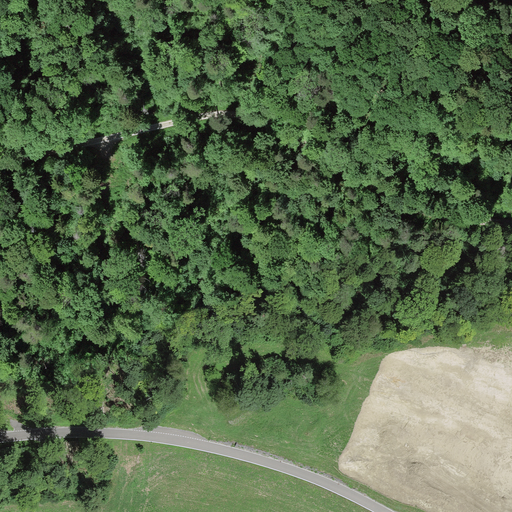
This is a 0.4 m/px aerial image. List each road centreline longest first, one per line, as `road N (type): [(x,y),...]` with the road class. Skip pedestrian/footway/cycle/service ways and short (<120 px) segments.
road 1 (track): [(0,165),(208,115),(239,115),(273,126),(395,201),(511,222)]
road 2 (unclassified): [(0,437),(88,432),(183,441),(300,472),(384,511)]
